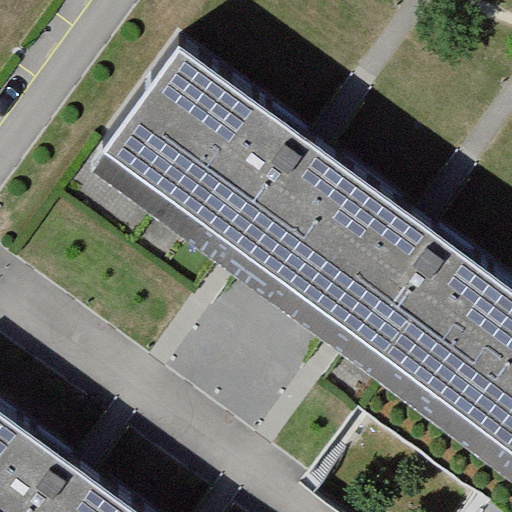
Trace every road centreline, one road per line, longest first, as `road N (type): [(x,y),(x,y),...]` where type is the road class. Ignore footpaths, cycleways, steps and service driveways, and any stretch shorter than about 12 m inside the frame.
road 1 (residential): [(0,292),(289,511)]
road 2 (residential): [(0,171),(128,0)]
